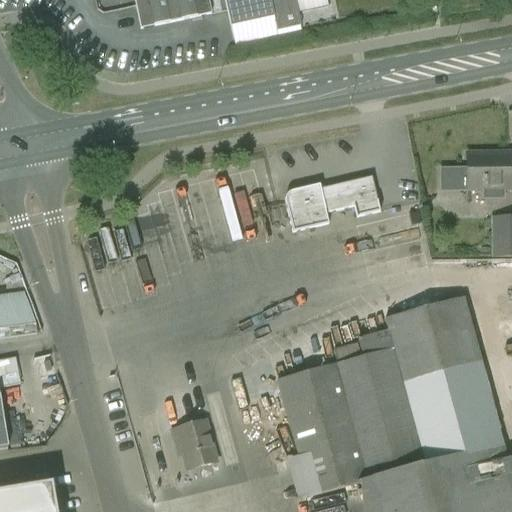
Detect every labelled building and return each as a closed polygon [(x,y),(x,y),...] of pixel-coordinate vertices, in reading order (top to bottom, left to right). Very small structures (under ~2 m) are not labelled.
[(134,0),(140,29),(208,15),(205,0),(134,0)] [(223,0),(233,46),(295,33),(294,29),(299,28),(296,14),(293,0),(223,0)] [(438,170),(439,192),(481,192),(481,201),(504,201),(504,191),(511,191),(511,155),(465,156),(466,169),(438,170)] [(318,187),(289,194),(286,196),(284,199),(284,203),(291,235),(327,226),(325,216),(353,209),(355,220),(379,215),(371,180),(335,188),(336,192),(320,196),(318,187)] [(511,258),(511,217),(491,217),(491,259),(511,258)] [(153,243),(111,254),(119,284),(161,273),(153,243)] [(0,294),(0,334),(32,331),(27,291),(0,294)] [(275,383),(287,425),(272,429),(280,462),(296,458),(307,500),(310,500),(357,487),(359,511),(511,511),(511,479),(463,300),(383,322),(386,333),(356,341),(361,359),(275,383)] [(356,346),(332,352),(336,366),(359,359),(356,346)] [(0,449),(7,449),(0,407),(0,389),(20,387),(15,360),(0,362),(0,449)] [(174,448),(178,447),(186,473),(216,464),(205,423),(170,433),(174,448)] [(0,511),(58,511),(54,485),(0,493),(0,511)]
